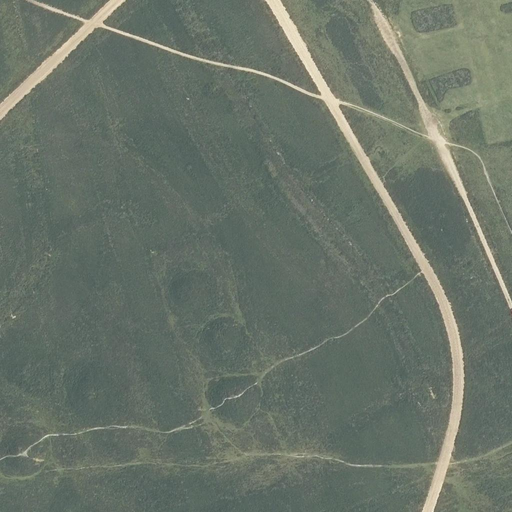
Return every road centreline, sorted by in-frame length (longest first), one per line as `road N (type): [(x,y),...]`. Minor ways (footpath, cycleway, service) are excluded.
road 1 (track): [(330,101),(426,270),(453,337),(455,406),(427,511)]
road 2 (track): [(511,311),(372,6)]
road 3 (track): [(0,117),(95,25)]
